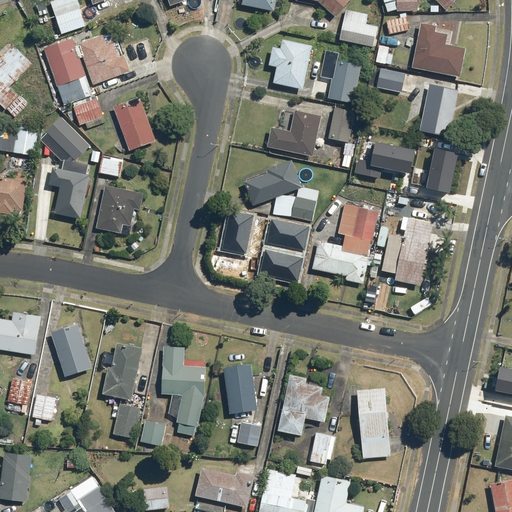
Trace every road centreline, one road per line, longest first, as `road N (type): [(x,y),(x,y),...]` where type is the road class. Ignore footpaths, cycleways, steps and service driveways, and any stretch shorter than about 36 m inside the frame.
road 1 (residential): [(172,293),(460,355)]
road 2 (residential): [(206,60),(206,143),(172,293)]
road 3 (tertiary): [(496,183),(460,355)]
road 4 (residential): [(0,262),(172,293)]
road 5 (tertiary): [(460,355),(427,511)]
